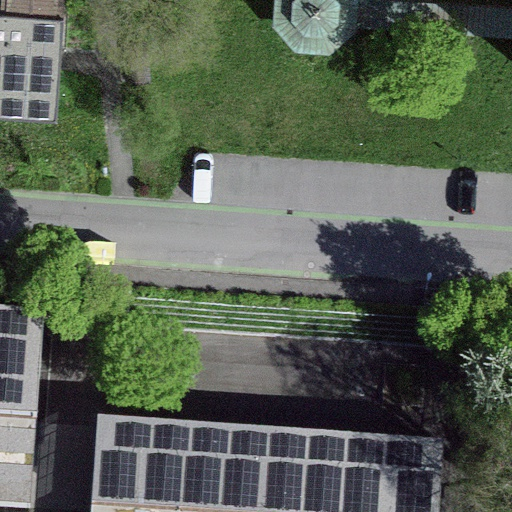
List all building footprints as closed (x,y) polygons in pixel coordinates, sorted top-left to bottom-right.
[(0,0),(0,3),(64,9),(64,0),(0,0)] [(273,0),(272,20),(297,47),(332,48),(356,25),(357,0),(273,0)] [(60,60),(64,9),(0,3),(0,110),(56,114),(60,60)] [(0,509),(27,511),(41,316),(0,312),(0,509)] [(436,511),(441,448),(95,424),(89,511),(436,511)]
